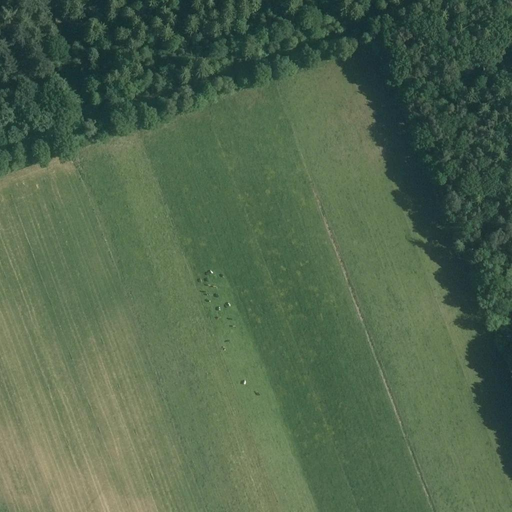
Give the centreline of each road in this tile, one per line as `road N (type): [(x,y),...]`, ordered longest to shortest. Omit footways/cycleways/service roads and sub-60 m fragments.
road 1 (track): [(0,155),(442,0)]
road 2 (track): [(49,0),(90,146)]
